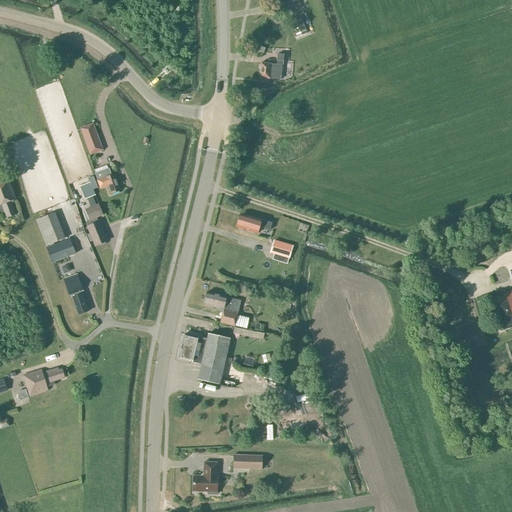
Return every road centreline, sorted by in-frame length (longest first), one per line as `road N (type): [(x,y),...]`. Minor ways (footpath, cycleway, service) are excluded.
road 1 (unclassified): [(217,116),(154,100),(81,35),(0,11)]
road 2 (tertiary): [(168,334),(217,116)]
road 3 (tertiary): [(151,511),(168,334)]
